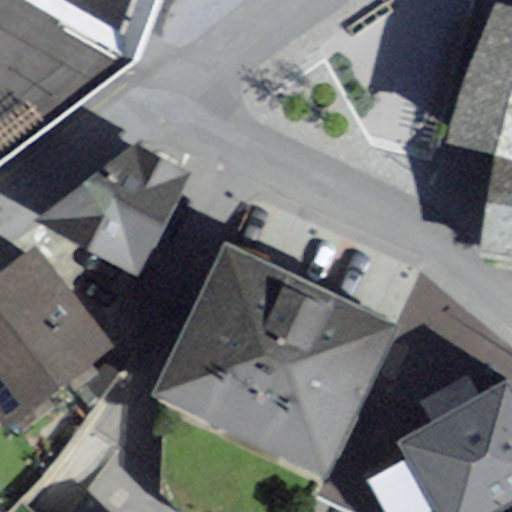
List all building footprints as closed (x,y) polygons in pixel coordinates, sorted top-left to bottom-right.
[(0,0),(0,118),(78,62),(99,0),(0,0)] [(453,138),(499,151),(511,154),(511,6),(499,3),(453,138)] [(127,130),(49,219),(124,284),(202,195),(127,130)] [(511,154),(499,151),(482,253),(511,257),(511,154)] [(266,246),(191,399),(358,480),(433,327),(266,246)] [(66,254),(0,308),(0,389),(41,439),(147,352),(66,254)] [(511,511),(511,398),(428,446),(466,511),(511,511)]
